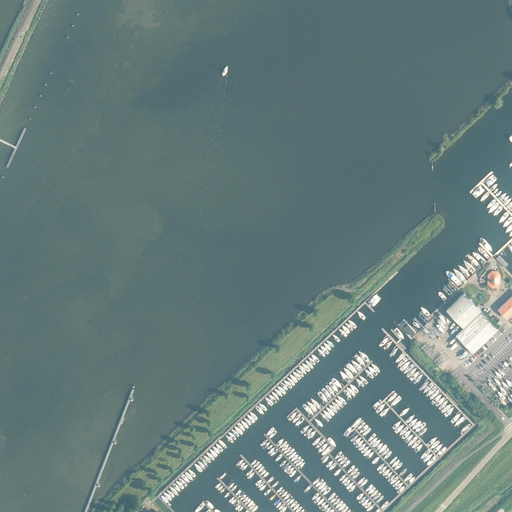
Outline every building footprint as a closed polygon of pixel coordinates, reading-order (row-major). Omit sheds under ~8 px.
[(494,290),(500,290),(501,289),(502,278),(500,276),(495,276),(493,277),(492,289),(494,290)] [(459,337),(476,355),(501,331),(479,307),(467,295),(451,309),(450,308),(447,312),(450,316),(452,315),(466,330),(459,337)] [(511,301),(509,304),(510,305),(508,306),(508,305),(501,311),(510,320),(511,318),(511,301)] [(504,488),(500,492),(507,500),(511,496),(504,488)] [(496,501),(491,505),(497,511),(499,511),(503,509),(496,501)]
